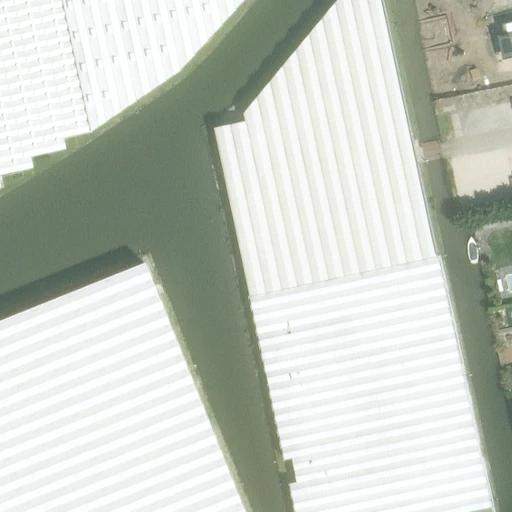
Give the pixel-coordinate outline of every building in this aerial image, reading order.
[(0,0),(0,174),(31,168),(29,156),(63,149),(64,149),(63,146),(62,138),(63,137),(64,137),(94,132),(179,73),(243,0),(0,0)] [(247,123),(215,129),(250,297),(285,461),(292,459),(297,484),(290,485),(292,495),(295,511),(492,511),(382,0),(339,0),(245,114),(247,123)] [(511,38),(501,40),(507,65),(511,63),(511,27),(509,28),(511,38)] [(489,61),(465,66),(471,91),(495,85),(489,61)] [(0,511),(242,511),(142,264),(63,295),(0,320),(0,511)]
